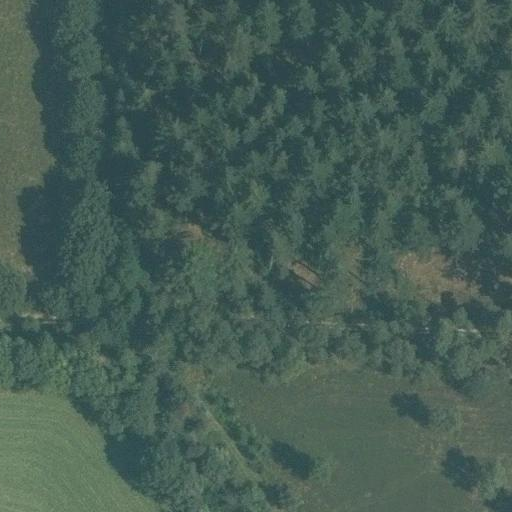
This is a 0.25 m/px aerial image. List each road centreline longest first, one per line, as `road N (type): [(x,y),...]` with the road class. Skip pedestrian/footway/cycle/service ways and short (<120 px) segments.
road 1 (track): [(511,331),(0,317)]
road 2 (track): [(130,317),(264,511)]
